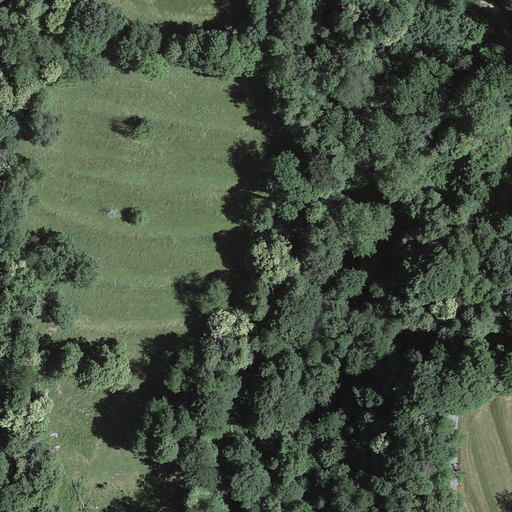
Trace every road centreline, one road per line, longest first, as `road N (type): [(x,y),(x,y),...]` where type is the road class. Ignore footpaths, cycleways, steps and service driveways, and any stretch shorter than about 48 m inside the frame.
road 1 (track): [(267,34),(273,73),(305,152),(235,307)]
road 2 (residential): [(453,511),(454,414),(471,396),(511,388)]
